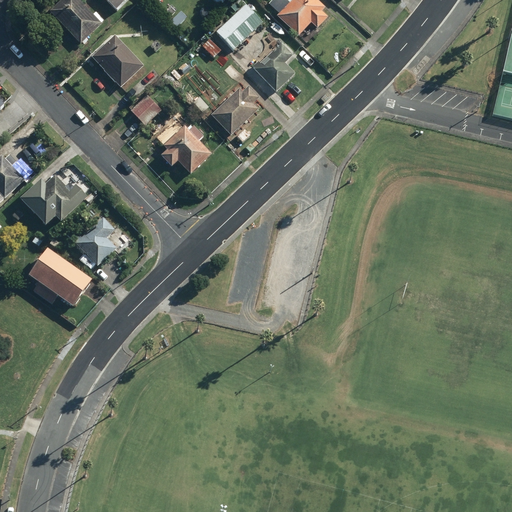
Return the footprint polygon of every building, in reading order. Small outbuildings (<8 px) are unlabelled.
[(98,13),(95,16),(78,0),(63,0),(51,13),(83,45),(107,22),(98,13)] [(107,0),(119,11),(130,0),(107,0)] [(240,0),(231,9),(236,14),(216,33),(235,53),(265,23),(243,0),(240,0)] [(295,0),(279,18),(300,38),(313,24),(319,30),(331,17),(325,12),(328,9),(318,0),(295,0)] [(172,4),(164,12),(172,19),(180,11),(172,4)] [(146,66),(114,33),(90,57),(122,90),(146,66)] [(158,39),(150,45),(158,56),(167,49),(158,39)] [(282,42),(254,68),(277,93),(297,74),(287,64),(295,57),(282,42)] [(227,76),(217,68),(210,76),(220,84),(227,76)] [(222,102),(224,104),(212,115),(213,116),(232,138),(262,111),(257,105),(261,100),(249,87),(246,90),(241,84),(222,102)] [(166,112),(149,95),(132,112),(149,129),(166,112)] [(183,125),(185,126),(165,148),(167,150),(161,156),(174,168),(179,163),(193,176),(214,155),(201,143),(206,138),(195,128),(191,132),(184,124),(183,125)] [(0,156),(0,191),(8,200),(26,183),(0,156)] [(65,221),(89,195),(61,169),(47,185),(43,181),(24,200),(48,225),(58,215),(65,221)] [(79,242),(81,245),(79,247),(99,269),(120,250),(111,240),(119,233),(105,218),(79,242)] [(49,252),(32,277),(76,308),(94,283),(49,252)]
